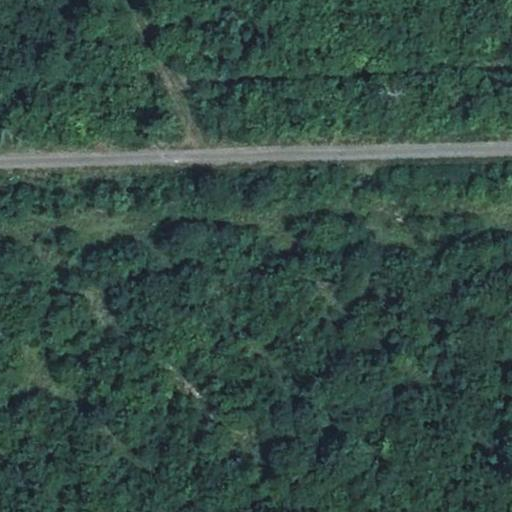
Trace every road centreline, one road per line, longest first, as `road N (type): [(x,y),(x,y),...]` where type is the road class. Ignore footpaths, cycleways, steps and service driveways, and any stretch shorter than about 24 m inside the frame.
road 1 (track): [(511,149),(181,157)]
road 2 (track): [(181,157),(0,162)]
